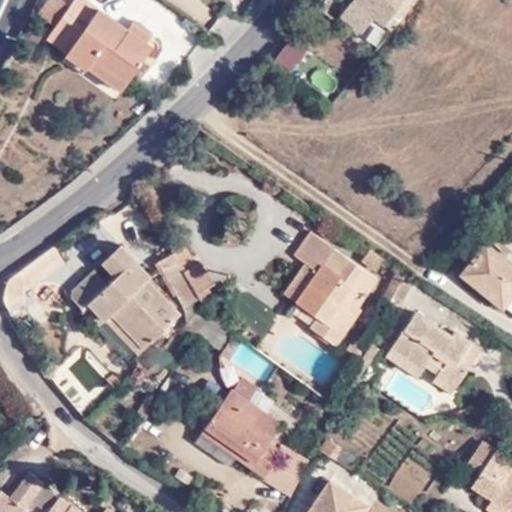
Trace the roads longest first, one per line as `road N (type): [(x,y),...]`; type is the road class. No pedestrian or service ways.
road 1 (tertiary): [(284,0),(242,54),(127,166),(0,259)]
road 2 (residential): [(179,511),(67,423),(24,369),(0,321)]
